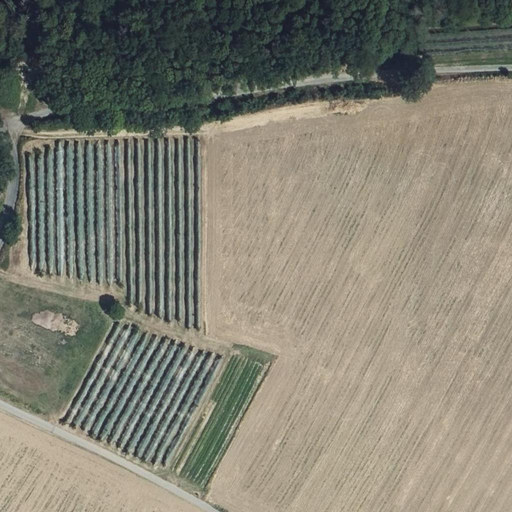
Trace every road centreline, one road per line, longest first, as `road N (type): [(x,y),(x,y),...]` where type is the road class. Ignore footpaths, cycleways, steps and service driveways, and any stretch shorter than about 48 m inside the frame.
road 1 (track): [(511,66),(58,109),(12,124)]
road 2 (track): [(0,400),(213,511)]
road 3 (unclassified): [(0,234),(13,191),(12,124),(0,110)]
